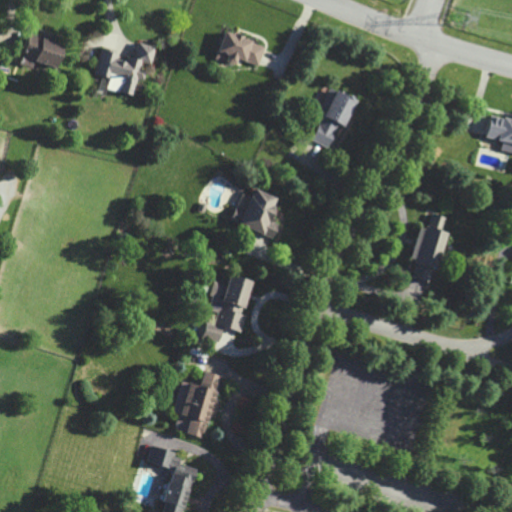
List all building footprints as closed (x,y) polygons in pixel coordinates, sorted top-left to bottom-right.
[(263,45),(222,31),(212,59),(232,65),(235,59),(256,66),(263,45)] [(54,67),(61,44),(26,33),(16,63),(30,68),(33,61),(54,67)] [(130,95),(134,78),(142,80),(146,63),(149,63),(153,46),(136,42),(132,58),(120,55),(120,53),(98,48),(92,74),(107,78),(104,89),(130,95)] [(308,139),(325,147),(336,124),(341,126),(353,100),(327,88),(318,106),(314,104),(308,116),(317,120),(308,139)] [(498,150),(511,153),(511,120),(488,115),(483,137),(500,141),(498,150)] [(275,198),(252,188),(248,196),(240,193),(227,220),(269,239),(276,224),(266,219),(275,198)] [(416,227),(408,258),(414,260),(410,277),(429,282),(443,232),(439,231),(443,217),(429,213),(425,229),(416,227)] [(248,280),(227,274),(224,284),(212,281),(205,309),(215,312),(212,325),(238,331),(242,315),(240,314),(248,280)] [(199,338),(216,342),(220,326),(203,322),(199,338)] [(182,433),(200,438),(206,416),(212,417),(217,400),(212,399),(219,375),(201,371),(197,385),(186,382),(177,415),(186,417),(182,433)] [(180,511),(193,468),(177,463),(179,455),(149,446),(145,461),(169,468),(160,501),(163,502),(159,511),(180,511)]
